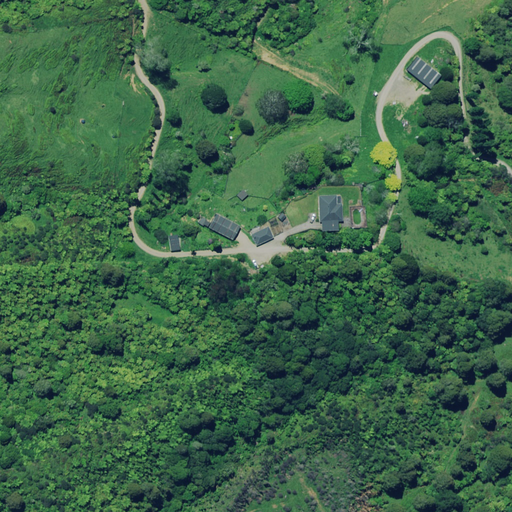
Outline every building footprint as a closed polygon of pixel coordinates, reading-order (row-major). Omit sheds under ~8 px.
[(442,77),(417,57),(406,71),(431,90),(442,77)] [(248,195),(243,190),(238,196),(243,201),(248,195)] [(348,217),(342,217),(341,208),(341,203),(341,195),(318,196),(319,222),(321,222),(322,231),(338,231),(338,224),(348,224),(348,217)] [(245,232),(239,229),(241,226),(217,213),(209,228),(234,241),(237,233),(243,236),(245,232)] [(286,218),(283,214),(278,217),(281,222),(284,220),(286,218)] [(274,237),(269,227),(261,231),(259,227),(249,232),(256,245),(274,237)] [(182,250),(180,235),(169,237),(171,251),(182,250)] [(288,236),(284,242),(289,246),(293,240),(288,236)]
